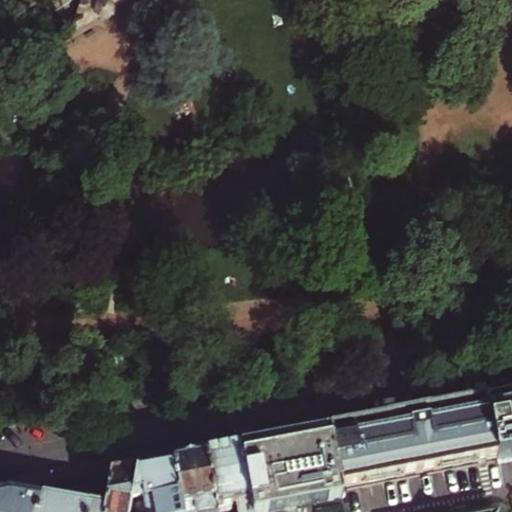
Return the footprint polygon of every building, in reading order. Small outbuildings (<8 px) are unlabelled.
[(2,15),(9,24),(33,5),(28,0),(8,0),(13,6),(2,15)] [(84,0),(80,15),(81,17),(72,22),(77,29),(85,24),(86,26),(98,19),(99,20),(106,21),(110,18),(113,12),(112,11),(125,3),(123,1),(125,0),(84,0)] [(179,351),(170,352),(169,354),(170,362),(172,364),(181,363),(182,361),(181,352),(179,351)] [(342,487),(384,479),(511,454),(511,395),(378,421),(331,430),(342,487)] [(342,487),(331,430),(262,443),(239,447),(251,511),(270,511),(319,502),(344,497),(342,487)] [(251,511),(239,447),(223,450),(203,454),(214,511),(251,511)] [(214,511),(203,454),(186,457),(170,461),(180,511),(214,511)] [(180,511),(170,461),(154,464),(136,467),(127,511),(180,511)] [(127,511),(136,467),(123,470),(109,472),(102,509),(101,511),(127,511)] [(101,511),(102,509),(74,504),(6,492),(0,493),(0,511),(101,511)]
